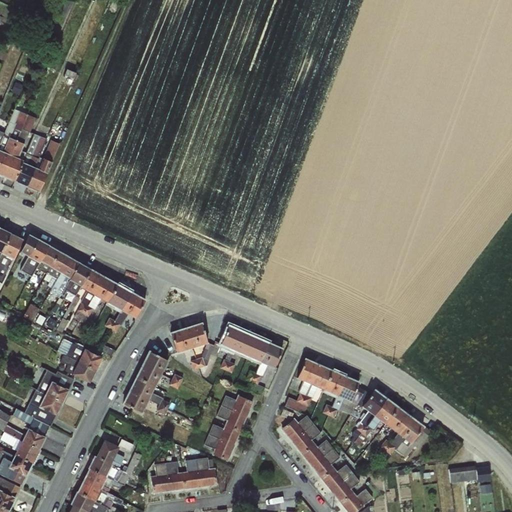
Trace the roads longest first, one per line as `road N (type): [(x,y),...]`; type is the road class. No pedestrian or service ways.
road 1 (residential): [(302,331),(389,373),(511,471)]
road 2 (residential): [(44,511),(152,318)]
road 3 (residential): [(0,199),(162,271)]
